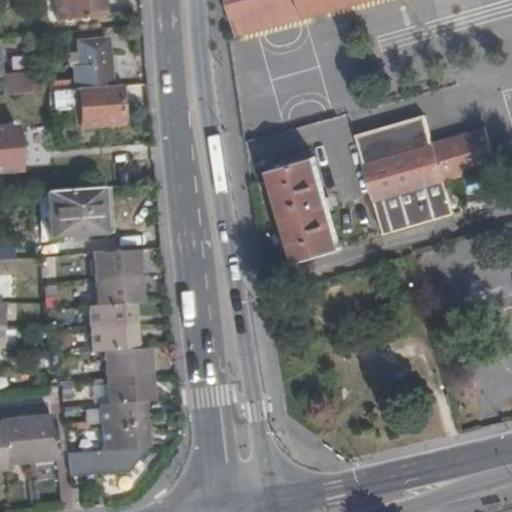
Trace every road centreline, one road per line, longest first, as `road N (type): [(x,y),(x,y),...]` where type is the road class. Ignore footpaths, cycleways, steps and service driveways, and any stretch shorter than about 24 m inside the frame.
road 1 (primary): [(156,0),(172,210),(213,511)]
road 2 (primary): [(261,503),(194,98),(187,0)]
road 3 (secondary): [(511,455),(261,503)]
road 4 (secondary): [(378,511),(511,472)]
